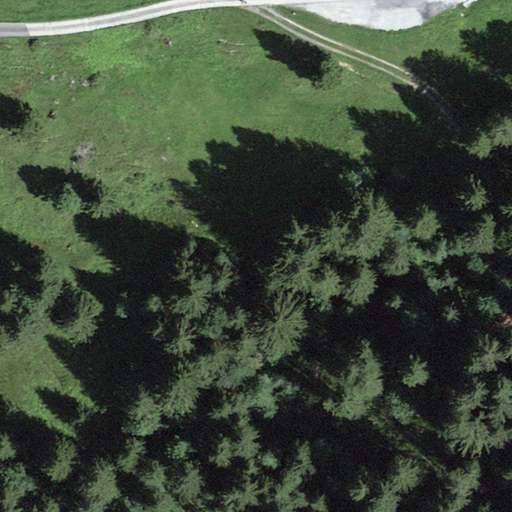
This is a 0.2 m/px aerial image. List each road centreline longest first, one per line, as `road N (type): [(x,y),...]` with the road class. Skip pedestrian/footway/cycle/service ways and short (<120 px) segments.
road 1 (track): [(238,0),(428,90),(462,128),(511,236)]
road 2 (track): [(0,30),(226,0)]
